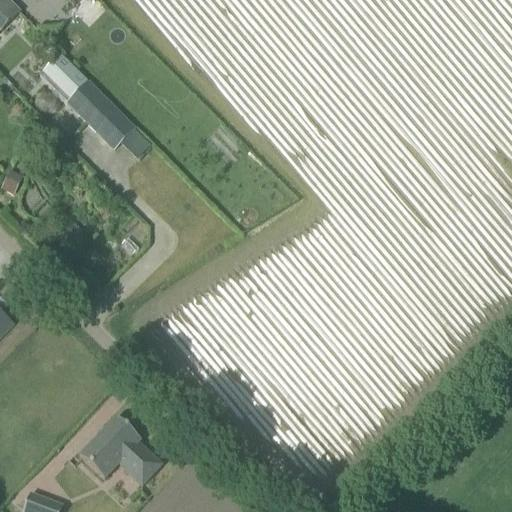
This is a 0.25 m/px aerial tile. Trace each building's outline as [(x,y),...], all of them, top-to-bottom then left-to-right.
[(0,0),(0,14),(10,24),(19,16),(3,0),(0,0)] [(137,130),(60,57),(41,78),(70,103),(67,107),(114,154),(137,130)] [(9,173),(1,193),(14,198),(22,179),(9,173)] [(0,341),(14,328),(0,314),(0,341)] [(80,460),(104,483),(122,465),(125,468),(122,471),(142,490),(162,469),(139,447),(141,445),(116,422),(80,460)] [(61,511),(63,509),(30,497),(24,511),(61,511)]
